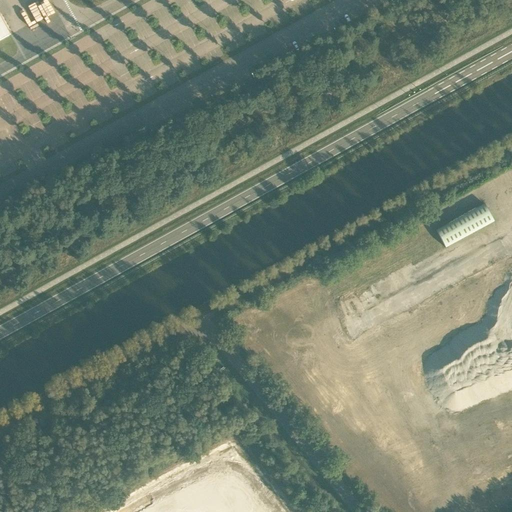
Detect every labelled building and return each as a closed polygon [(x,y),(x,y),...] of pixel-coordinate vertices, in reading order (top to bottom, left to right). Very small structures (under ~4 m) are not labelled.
[(33,24),(55,12),(48,0),(44,0),(26,10),(33,24)] [(0,40),(10,35),(0,16),(0,40)] [(486,204),(437,231),(446,248),(495,222),(486,204)] [(511,271),(430,308),(433,313),(473,295),(469,310),(478,312),(404,346),(392,321),(360,336),(426,481),(502,447),(492,435),(482,439),(490,441),(482,447),(474,437),(511,419),(511,271)] [(359,303),(372,299),(369,289),(356,293),(359,303)] [(375,446),(366,429),(351,437),(346,427),(328,437),(342,463),(375,446)] [(365,484),(388,474),(385,468),(362,479),(365,484)]
